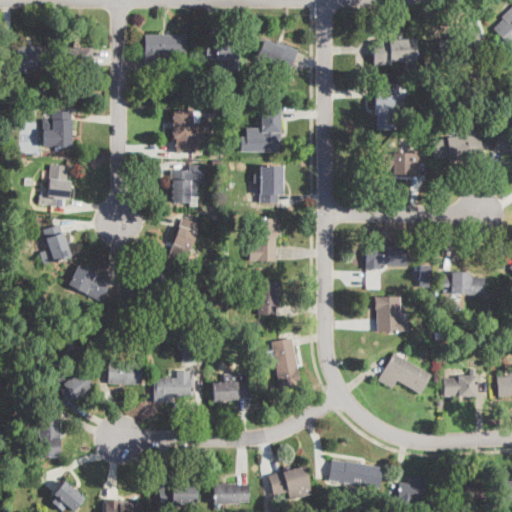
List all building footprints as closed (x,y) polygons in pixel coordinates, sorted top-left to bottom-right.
[(511,4),(511,43),(509,46),(492,28),(504,17),(501,15),(511,4)] [(482,55),(472,58),(471,54),(442,61),(437,39),(476,30),(482,55)] [(185,34),(185,54),(160,54),(160,72),(145,72),(145,34),(185,34)] [(374,67),(372,41),(414,38),(415,59),(391,60),(391,66),(374,67)] [(237,39),(238,70),(227,70),(227,60),(206,61),(205,52),(205,40),(237,39)] [(279,46),(284,48),(285,45),(297,51),(284,80),(268,73),(271,65),(255,58),(264,39),(279,46)] [(44,50),(43,68),(28,68),(28,74),(3,73),(3,51),(15,51),(15,46),(44,46),(44,50)] [(91,68),(61,68),(61,49),(91,48),(91,68)] [(396,129),(377,129),(376,87),(399,87),(399,98),(395,98),(396,129)] [(488,105),(483,110),(478,105),(488,95),(492,100),(487,104),(488,105)] [(221,113),(213,114),(212,104),(220,103),(221,113)] [(279,148),(279,151),(239,151),(239,133),(244,133),(244,126),(260,127),(260,108),(279,109),(279,148)] [(71,118),(71,131),(70,147),(43,146),(44,129),(49,129),(49,119),(52,119),(52,111),(71,112),(71,118)] [(199,113),(199,122),(193,122),(192,133),(204,134),(203,144),(194,144),(194,152),(176,152),(176,138),(172,138),(173,112),(199,113)] [(482,155),(482,157),(447,160),(447,157),(433,158),(432,139),(464,137),(463,131),(480,129),(482,155)] [(511,154),(504,152),(503,153),(494,150),(501,131),(511,134),(511,154)] [(419,149),(418,174),(392,174),(392,170),(378,170),(378,152),(411,153),(411,149),(419,149)] [(70,185),(68,199),(66,199),(64,208),(38,204),(40,194),(46,195),(50,164),(67,166),(66,180),(70,181),(70,185)] [(282,202),(282,203),(259,203),(260,166),(282,166),(282,202)] [(196,198),(196,206),(188,206),(188,203),(170,202),(171,186),(171,171),(190,171),(190,179),(196,179),(196,198)] [(20,201),(19,208),(7,207),(7,200),(20,201)] [(274,261),(248,261),(248,244),(255,244),(255,218),(274,218),(274,261)] [(190,254),(186,264),(168,258),(181,219),(200,225),(190,254)] [(70,255),(44,265),(39,252),(48,249),(44,238),(47,237),(44,229),(59,224),(70,255)] [(23,249),(21,249),(19,248),(18,245),(19,242),(21,241),(24,242),(26,244),(26,246),(25,248),(23,249)] [(406,246),(405,265),(380,264),(380,269),(365,268),(366,244),(406,246)] [(101,298),(100,301),(68,286),(78,266),(109,281),(101,298)] [(145,300),(134,306),(124,286),(140,278),(159,268),(167,285),(144,296),(146,300),(145,300)] [(469,272),(469,277),(485,278),(484,295),(444,294),(445,274),(450,274),(450,272),(469,272)] [(270,315),(258,315),(257,281),(280,281),(281,306),(275,306),(276,315),(270,315)] [(400,311),(400,322),(407,322),(407,331),(377,331),(377,297),(400,297),(400,311)] [(133,320),(123,322),(120,308),(131,306),(133,320)] [(170,315),(164,318),(161,313),(167,309),(170,315)] [(301,386),(280,390),(271,342),(292,338),(301,386)] [(431,375),(420,394),(397,380),(392,388),(378,379),(394,353),(431,375)] [(142,362),(141,384),(107,383),(108,364),(108,362),(142,362)] [(74,400),(73,401),(62,387),(83,370),(94,385),(74,400)] [(191,371),(191,377),(194,378),(194,397),(172,397),(172,402),(153,402),(153,377),(176,377),(176,371),(191,371)] [(224,399),(213,400),(212,383),(224,382),(223,374),(244,373),(246,398),(224,399)] [(460,399),(443,400),(442,377),(475,375),(477,398),(460,399)] [(511,395),(498,396),(497,376),(511,375),(511,395)] [(63,455),(40,456),(38,421),(62,420),(63,455)] [(382,467),(379,488),(328,481),(330,461),(331,459),(382,467)] [(304,465),(312,494),(295,498),(293,490),(273,496),(268,475),(304,465)] [(429,477),(428,484),(437,484),(436,505),(427,505),(428,502),(413,501),(413,508),(397,507),(397,503),(399,482),(412,483),(413,476),(429,477)] [(86,499),(76,511),(53,494),(62,483),(63,481),(86,499)] [(511,502),(503,503),(502,483),(511,481),(511,502)] [(196,483),(196,506),(159,505),(159,483),(196,483)] [(222,503),(213,503),(212,484),(249,483),(250,502),(222,503)] [(478,499),(450,501),(449,484),(477,483),(478,499)] [(361,496),(356,499),(351,497),(350,491),(355,487),(361,490),(361,496)] [(120,499),(120,503),(142,503),(142,511),(104,511),(104,499),(120,499)]
